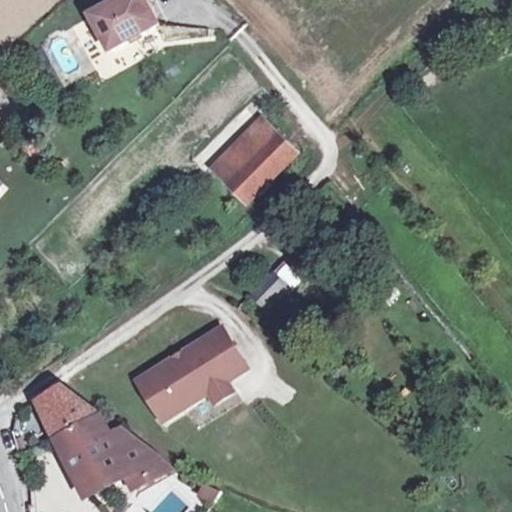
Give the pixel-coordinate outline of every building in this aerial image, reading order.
[(118,0),(91,15),(111,53),(162,26),(147,0),(118,0)] [(218,170),(252,202),(295,159),(261,125),(218,170)] [(252,298),(267,313),(292,288),(276,273),(252,298)] [(0,346),(10,338),(0,326),(0,346)] [(175,361),(139,384),(164,423),(209,395),(227,384),(247,371),(223,332),(182,357),(185,360),(178,364),(175,361)] [(227,384),(209,395),(215,406),(233,395),(227,384)] [(40,403),(89,498),(128,476),(136,490),(171,470),(124,432),(111,439),(100,416),(65,389),(40,403)] [(227,490),(213,485),(207,493),(221,498),(227,490)]
